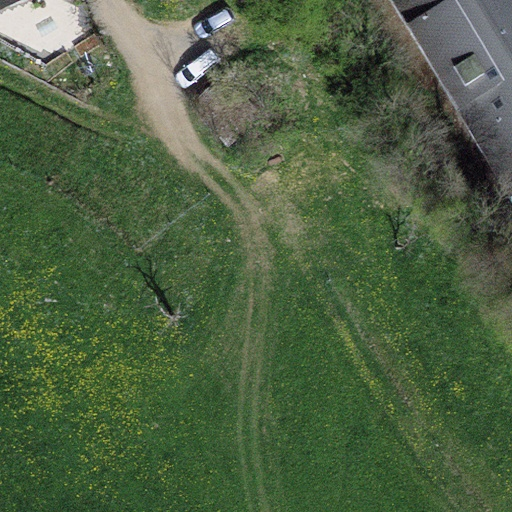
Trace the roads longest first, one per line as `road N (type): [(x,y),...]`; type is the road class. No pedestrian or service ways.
road 1 (track): [(274,300),(236,191),(175,136)]
road 2 (track): [(0,73),(88,121),(175,136)]
